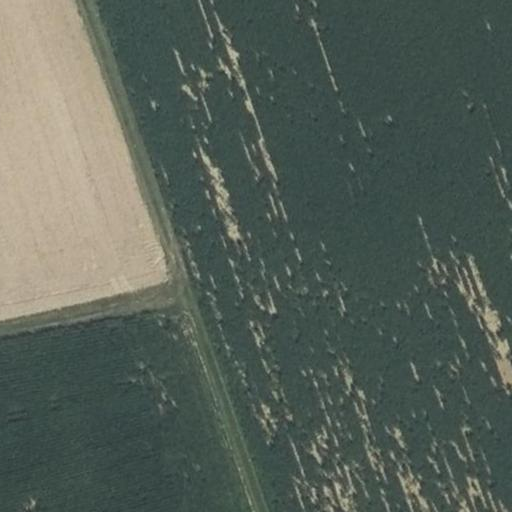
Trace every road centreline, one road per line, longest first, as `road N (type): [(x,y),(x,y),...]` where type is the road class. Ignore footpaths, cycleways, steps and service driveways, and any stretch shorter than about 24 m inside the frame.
road 1 (track): [(86,0),(260,511)]
road 2 (track): [(181,287),(0,326)]
